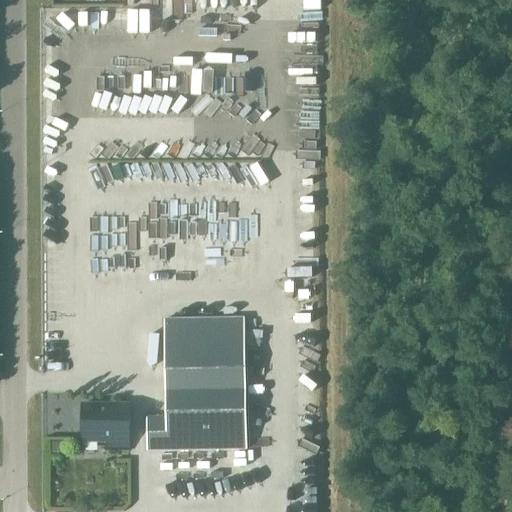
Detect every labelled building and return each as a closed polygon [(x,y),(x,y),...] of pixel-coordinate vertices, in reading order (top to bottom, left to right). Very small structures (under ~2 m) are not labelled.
[(46,237),(72,238),(73,180),(47,179),(46,237)] [(41,313),(58,313),(59,279),(46,279),(45,291),(42,291),(41,313)] [(106,303),(106,287),(90,287),(90,303),(106,303)] [(246,450),(245,393),(244,320),(163,321),(165,417),(146,417),(147,452),(246,450)] [(47,327),(46,337),(63,338),(63,328),(47,327)] [(105,451),(129,451),(129,406),(81,406),(81,442),(105,442),(105,451)]
